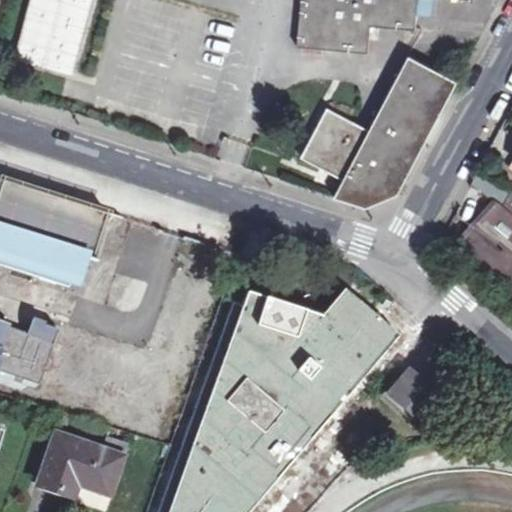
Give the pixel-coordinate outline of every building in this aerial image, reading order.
[(22,40),(46,46),(77,55),(93,0),(92,0),(32,0),(23,36),(22,40)] [(303,0),(300,46),(370,52),(373,26),(416,30),(419,0),(303,0)] [(367,207),(391,197),(399,194),(425,145),(441,114),(459,82),(410,56),(370,131),(344,180),(335,197),(367,207)] [(344,180),(370,131),(330,108),(304,157),(344,180)] [(511,189),(478,172),(473,183),(504,200),(500,205),(494,199),(481,214),(459,239),(461,254),(511,297),(511,189)] [(58,197),(2,179),(0,184),(0,265),(71,289),(82,254),(94,258),(108,213),(58,197)] [(243,257),(256,261),(263,238),(264,237),(261,236),(250,233),(243,257)] [(246,511),(398,337),(343,289),(321,314),(250,293),(169,511),(246,511)] [(53,330),(25,321),(21,331),(0,323),(0,375),(34,387),(53,330)] [(409,371),(389,394),(422,423),(442,399),(438,395),(409,371)] [(126,456),(57,434),(41,484),(76,495),(80,484),(114,495),(126,456)]
